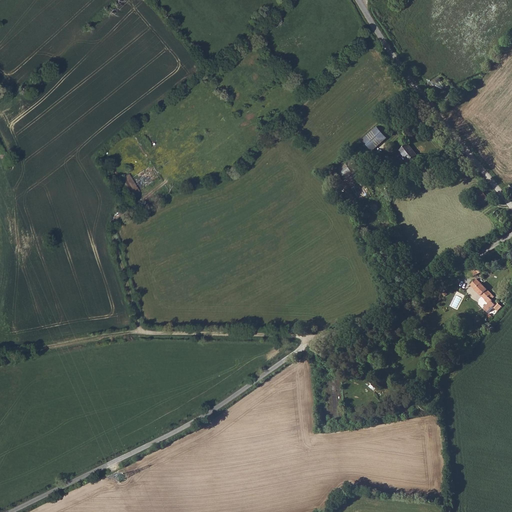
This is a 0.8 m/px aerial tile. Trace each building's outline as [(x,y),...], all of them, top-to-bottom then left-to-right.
[(422,65),(418,70),(425,75),(426,72),(423,70),(424,69),(424,68),(425,67),(422,65)] [(379,129),(363,141),(373,153),(389,140),(379,129)] [(402,152),(411,163),(412,162),(419,157),(419,156),(410,145),(402,152)] [(419,157),(412,162),(416,167),(423,162),(419,157)] [(139,191),(129,174),(120,179),(131,197),(139,191)] [(480,189),(470,197),(479,208),(490,200),(483,190),(482,191),(480,189)] [(510,220),(499,209),(492,216),(503,227),(510,220)] [(486,270),(482,263),(470,269),(474,276),(486,270)] [(484,301),(489,306),(485,310),(489,314),(494,309),(498,312),(502,308),(498,304),(496,306),(492,302),(493,302),(492,300),(494,298),(474,280),(469,285),(485,300),(484,301)]
